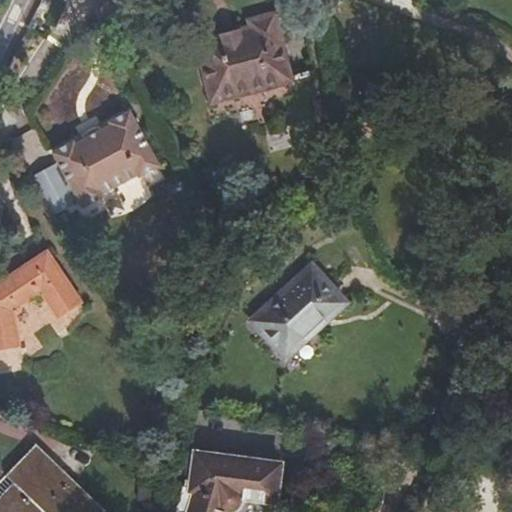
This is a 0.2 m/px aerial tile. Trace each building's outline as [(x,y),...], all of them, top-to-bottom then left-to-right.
[(42,0),(29,28),(35,30),(44,11),(48,13),(54,0),(42,0)] [(267,83),(270,86),(295,78),(273,8),(246,17),(248,21),(196,38),(217,104),(239,97),(239,91),(267,83)] [(239,97),(270,86),(267,83),(239,91),(239,97)] [(135,150),(155,138),(125,84),(104,95),(105,98),(96,103),(94,99),(76,109),(79,113),(70,118),(68,115),(48,127),(53,137),(15,158),(40,196),(76,176),(79,181),(99,169),(98,167),(133,147),(135,150)] [(0,346),(20,345),(16,310),(41,294),(58,318),(80,302),(45,251),(0,281),(0,346)] [(311,264),(293,281),(295,284),(314,267),(311,264)] [(312,319),(316,323),(342,298),(314,267),(295,284),(293,281),(257,315),(284,345),(312,319)] [(289,350),(316,323),(312,319),(284,345),(289,350)] [(0,432),(9,436),(14,423),(0,417),(0,432)] [(191,481),(180,508),(188,511),(187,511),(221,511),(222,511),(225,511),(232,511),(236,511),(240,509),(243,505),(246,501),(247,496),(247,492),(282,495),(286,458),(200,448),(196,483),(191,481)] [(42,450),(13,481),(22,489),(0,511),(98,511),(103,508),(42,450)] [(0,511),(22,489),(13,481),(0,495),(0,511)]
